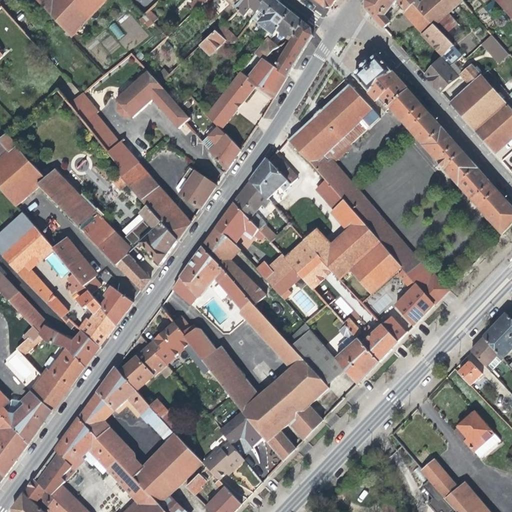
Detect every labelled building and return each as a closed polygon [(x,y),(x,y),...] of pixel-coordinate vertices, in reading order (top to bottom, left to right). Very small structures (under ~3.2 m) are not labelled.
[(37,0),(72,37),(107,0),(37,0)] [(142,16),(159,0),(137,0),(132,5),(142,16)] [(196,10),(208,0),(194,0),(191,3),(193,6),(191,8),(194,12),(196,10)] [(245,0),(234,0),(231,4),(236,9),(245,0)] [(245,0),(236,9),(244,17),(252,10),(257,13),(259,10),(266,0),(245,0)] [(286,7),(278,0),(265,15),(258,23),(273,36),(277,31),(293,12),(286,7)] [(278,0),(266,0),(259,10),(265,15),(278,0)] [(366,0),(367,9),(376,19),(385,29),(392,22),(386,15),(398,0),(397,0),(366,0)] [(397,0),(398,0),(407,10),(411,14),(420,5),(415,0),(397,0)] [(464,2),(461,0),(426,0),(422,4),(420,5),(437,24),(438,25),(464,2)] [(511,0),(504,0),(500,4),(511,17),(511,0)] [(437,24),(420,5),(411,14),(407,10),(403,13),(424,36),(437,24)] [(150,9),(139,19),(147,28),(158,18),(150,9)] [(301,19),(293,12),(277,31),(292,43),(305,22),(301,19)] [(115,22),(109,26),(118,40),(124,35),(115,22)] [(292,43),(277,66),(290,74),(302,53),(314,35),(313,28),(305,22),(292,43)] [(218,30),(227,40),(234,34),(224,24),(218,30)] [(438,25),(437,24),(424,36),(443,57),(457,45),(438,25)] [(227,40),(218,30),(200,47),(210,58),(228,41),(227,40)] [(38,47),(27,34),(19,42),(23,46),(16,52),(23,60),(38,47)] [(234,34),(227,40),(228,41),(231,43),(235,42),(238,38),(234,34)] [(510,55),(493,35),(485,42),(491,49),(495,46),(502,54),(497,59),(500,63),(510,55)] [(277,46),(269,39),(256,55),(263,61),(265,58),(270,53),(281,47),(279,45),(277,46)] [(443,57),(444,58),(452,67),(465,55),(457,45),(443,57)] [(385,101),(404,82),(379,54),(372,60),(371,59),(360,69),(361,70),(355,75),(380,105),(385,101)] [(263,61),(249,77),(258,84),(256,86),(274,99),(281,88),(290,74),(277,66),(265,58),(263,61)] [(452,67),(444,58),(426,75),(435,84),(442,93),(460,76),(452,67)] [(485,74),(475,63),(460,76),(471,87),(485,74)] [(158,95),(165,89),(150,72),(118,100),(133,116),(134,117),(158,95)] [(223,129),(256,86),(258,84),(249,77),(242,72),(208,114),(220,125),(223,129)] [(499,155),(508,146),(511,142),(511,103),(511,102),(485,74),(471,87),(452,104),(499,155)] [(415,95),(404,82),(385,101),(503,233),(511,224),(511,202),(482,169),(446,129),(415,95)] [(321,175),(332,166),(326,158),(340,147),(338,145),(375,111),(351,84),(289,140),(321,175)] [(254,119),(271,100),(258,87),(244,102),(255,112),(251,117),(254,119)] [(165,102),(171,96),(165,89),(158,95),(165,102)] [(69,104),(58,91),(49,98),(61,113),(70,105),(69,104)] [(191,117),(171,96),(165,102),(160,106),(180,128),(185,123),(191,117)] [(124,116),(133,116),(118,100),(118,109),(124,116)] [(104,147),(115,137),(95,114),(84,123),(104,147)] [(236,159),(242,149),(223,129),(220,125),(203,144),(228,171),(236,159)] [(8,133),(0,140),(0,141),(9,151),(17,144),(8,133)] [(122,169),(132,160),(132,156),(115,137),(104,147),(122,169)] [(0,158),(9,151),(0,141),(0,158)] [(17,144),(9,151),(0,158),(0,188),(17,208),(42,188),(49,181),(17,144)] [(511,150),(508,146),(499,155),(504,161),(511,153),(511,150)] [(276,153),(269,160),(280,171),(287,165),(276,153)] [(269,160),(267,158),(261,166),(256,174),(275,195),(289,182),(291,184),(299,177),(287,165),(280,171),(269,160)] [(122,169),(118,172),(121,175),(129,184),(144,201),(157,189),(132,160),(122,169)] [(372,208),(359,219),(361,221),(403,268),(405,271),(409,275),(423,263),(335,163),(332,166),(321,175),(326,181),(344,202),(347,205),(360,193),(372,208)] [(210,196),(217,186),(191,168),(184,178),(188,181),(179,194),(201,209),(210,196)] [(55,176),(129,254),(133,248),(60,172),(55,176)] [(275,195),(256,174),(251,180),(252,181),(269,200),(275,195)] [(129,184),(121,175),(113,182),(122,191),(129,184)] [(42,188),(124,273),(137,262),(129,254),(55,176),(49,181),(42,188)] [(188,181),(184,178),(175,191),(179,194),(188,181)] [(269,200),(252,181),(246,190),(240,198),(255,213),(256,212),(263,206),(266,209),(272,203),(269,200)] [(316,189),(334,210),(344,202),(326,181),(316,189)] [(177,211),(157,189),(144,201),(149,206),(163,223),(177,211)] [(360,193),(347,205),(359,219),(372,208),(360,193)] [(251,221),(259,230),(267,224),(256,212),(255,213),(240,198),(235,204),(251,221)] [(348,231),(361,221),(359,219),(347,205),(344,202),(334,210),(331,213),(347,230),(348,231)] [(238,237),(246,226),(251,221),(235,204),(229,213),(222,223),(238,237)] [(142,212),(147,218),(157,229),(141,243),(160,266),(171,251),(179,240),(163,223),(149,206),(142,212)] [(189,225),(177,211),(163,223),(179,240),(189,225)] [(50,246),(23,215),(0,237),(0,251),(63,318),(70,312),(33,271),(28,266),(50,246)] [(157,229),(147,218),(126,236),(136,247),(141,243),(157,229)] [(259,230),(251,221),(246,226),(255,234),(259,230)] [(403,268),(361,221),(348,231),(347,230),(332,244),(332,245),(320,256),(334,273),(340,280),(351,270),(373,295),(403,268)] [(232,244),(238,237),(222,223),(216,231),(232,244)] [(267,224),(259,230),(271,243),(278,236),(267,224)] [(278,236),(271,243),(282,255),(285,259),(306,241),(291,224),(278,236)] [(306,241),(320,256),(332,245),(332,244),(318,229),(306,241)] [(213,235),(232,252),(228,256),(232,260),(240,251),(232,244),(216,231),(213,235)] [(223,272),(232,260),(228,256),(232,252),(213,235),(209,241),(203,249),(223,272)] [(69,237),(53,250),(74,274),(83,285),(86,288),(101,275),(69,237)] [(306,241),(285,259),(286,260),(303,279),(327,306),(328,307),(342,295),(328,278),(334,273),(320,256),(306,241)] [(53,250),(50,246),(28,266),(33,271),(53,250)] [(189,268),(183,276),(202,296),(216,280),(223,272),(203,249),(189,268)] [(285,259),(282,255),(270,266),(274,271),(286,260),(285,259)] [(232,260),(223,272),(254,306),(267,295),(232,260)] [(282,297),(303,279),(286,260),(274,271),(270,266),(265,261),(257,269),(282,297)] [(151,278),(137,262),(124,273),(141,291),(151,278)] [(418,285),(435,305),(451,289),(436,275),(435,276),(423,263),(409,275),(418,285)] [(0,290),(48,343),(49,327),(49,323),(0,269),(0,290)] [(400,275),(413,290),(418,285),(409,275),(405,271),(400,275)] [(244,313),(254,306),(223,272),(216,280),(244,313)] [(83,285),(74,274),(68,279),(77,290),(83,285)] [(202,296),(183,276),(173,290),(192,306),(202,296)] [(86,288),(83,285),(77,290),(82,297),(89,291),(86,288)] [(395,308),(414,327),(428,313),(435,305),(418,285),(413,290),(395,308)] [(104,309),(117,324),(127,312),(134,302),(112,287),(105,297),(110,301),(104,309)] [(89,307),(95,315),(97,317),(104,309),(89,291),(78,300),(80,302),(86,310),(89,307)] [(342,297),(336,300),(345,315),(351,311),(342,297)] [(89,307),(86,310),(80,302),(78,304),(90,321),(95,315),(89,307)] [(286,341),(254,306),(244,313),(242,315),(290,368),(261,394),(256,399),(217,350),(200,329),(198,328),(196,330),(185,338),(191,346),(210,369),(232,396),(245,413),(265,439),(269,444),(282,432),(290,424),(311,406),(329,389),(326,385),(286,341)] [(97,317),(95,315),(90,321),(83,331),(100,347),(109,336),(117,324),(104,309),(97,317)] [(485,337),(504,360),(511,352),(511,317),(508,313),(495,327),(485,337)] [(175,325),(185,338),(196,330),(184,315),(174,324),(175,325)] [(342,325),(355,334),(360,326),(348,317),(342,325)] [(70,318),(66,322),(73,329),(77,325),(70,318)] [(392,319),(383,327),(398,344),(406,335),(392,319)] [(337,360),(306,324),(286,341),(326,385),(336,377),(345,369),(337,360)] [(166,366),(185,350),(191,346),(185,338),(175,325),(161,337),(150,347),(166,366)] [(362,344),(379,363),(390,352),(398,344),(383,327),(382,326),(362,344)] [(66,350),(74,341),(49,327),(48,343),(66,350)] [(100,347),(83,331),(78,337),(97,353),(100,347)] [(78,337),(74,341),(66,350),(87,365),(92,359),(97,353),(78,337)] [(40,343),(37,339),(34,342),(30,338),(17,349),(25,357),(40,343)] [(343,355),(364,379),(373,369),(379,363),(362,344),(358,340),(343,355)] [(210,369),(191,346),(185,350),(204,374),(210,369)] [(217,350),(256,399),(261,394),(223,346),(217,350)] [(136,358),(120,372),(137,391),(148,382),(166,366),(150,347),(136,358)] [(87,365),(66,350),(50,372),(71,387),(79,376),(87,365)] [(337,360),(345,369),(358,385),(364,379),(343,355),(337,360)] [(465,367),(459,373),(471,386),(483,375),(470,362),(465,367)] [(128,400),(137,391),(120,372),(117,368),(107,382),(99,393),(116,411),(128,400)] [(66,394),(71,387),(50,372),(47,370),(42,377),(66,394)] [(42,377),(31,391),(55,409),(66,394),(42,377)] [(152,387),(148,382),(137,391),(142,396),(152,387)] [(0,413),(9,423),(16,413),(11,413),(7,408),(12,403),(0,390),(0,413)] [(55,409),(31,391),(22,402),(25,406),(45,423),(55,409)] [(142,396),(137,391),(128,400),(142,415),(140,417),(147,425),(149,424),(159,415),(151,406),(144,398),(142,396)] [(151,406),(159,399),(152,391),(144,398),(151,406)] [(106,421),(116,411),(99,393),(80,418),(99,439),(112,427),(106,421)] [(159,415),(161,417),(168,410),(159,399),(151,406),(159,415)] [(16,413),(25,406),(22,402),(15,407),(12,403),(7,408),(11,413),(16,413)] [(16,413),(9,423),(29,444),(45,423),(25,406),(16,413)] [(324,420),(311,406),(290,424),(304,441),(324,420)] [(168,410),(161,417),(173,430),(182,421),(171,408),(168,410)] [(0,434),(0,435),(9,423),(0,413),(0,434)] [(245,413),(222,431),(233,445),(233,446),(241,440),(243,438),(247,438),(255,447),(265,439),(245,413)] [(500,440),(477,413),(469,420),(456,431),(463,439),(464,438),(481,457),(500,440)] [(149,424),(167,443),(176,434),(173,430),(161,417),(159,415),(149,424)] [(137,511),(166,511),(161,506),(99,439),(80,418),(73,427),(66,438),(85,458),(91,452),(142,507),(137,511)] [(29,444),(9,423),(0,435),(0,471),(5,478),(18,460),(29,444)] [(172,495),(203,464),(202,462),(193,452),(176,434),(167,443),(145,467),(138,459),(136,453),(112,427),(99,439),(161,506),(172,495)] [(282,432),(269,444),(284,462),(297,449),(282,432)] [(85,458),(66,438),(57,451),(77,472),(88,462),(85,458)] [(233,446),(233,445),(220,457),(218,455),(205,466),(207,468),(215,476),(219,481),(226,474),(232,469),(234,472),(245,461),(233,446)] [(35,481),(51,498),(64,485),(77,472),(57,451),(51,458),(39,474),(35,481)] [(430,480),(437,488),(451,477),(435,459),(422,471),(430,480)] [(215,476),(207,468),(187,488),(197,497),(206,489),(204,487),(215,476)] [(451,477),(437,488),(446,499),(456,510),(457,511),(468,511),(476,506),(460,488),(451,477)] [(443,511),(453,511),(456,510),(446,499),(437,488),(430,480),(422,487),(433,499),(429,502),(437,511),(441,511),(443,511)] [(28,491),(40,502),(48,509),(56,502),(51,498),(35,481),(28,491)] [(235,511),(242,506),(227,489),(219,481),(214,485),(222,494),(207,508),(210,511),(235,511)] [(491,511),(466,482),(460,488),(476,506),(468,511),(491,511)] [(90,511),(64,485),(51,498),(56,502),(65,511),(90,511)] [(46,511),(38,504),(40,502),(28,491),(14,510),(13,511),(46,511)] [(161,506),(166,511),(187,511),(172,495),(161,506)] [(137,511),(142,507),(136,501),(125,511),(137,511)] [(65,511),(56,502),(48,509),(51,511),(65,511)]
